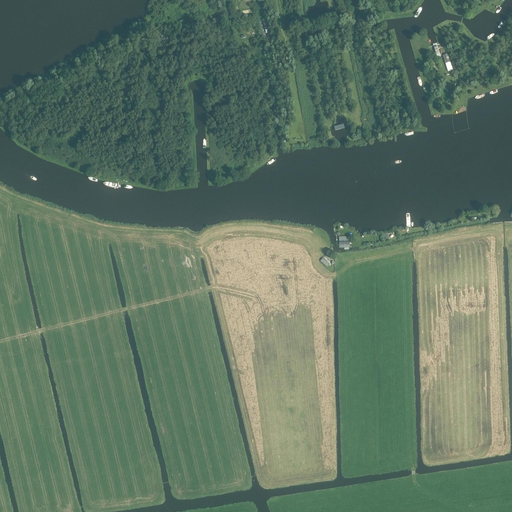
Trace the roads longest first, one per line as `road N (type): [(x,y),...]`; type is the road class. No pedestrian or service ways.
road 1 (track): [(0,342),(216,285)]
road 2 (track): [(216,285),(335,274),(349,264)]
road 3 (track): [(511,509),(451,509),(422,493),(412,463)]
